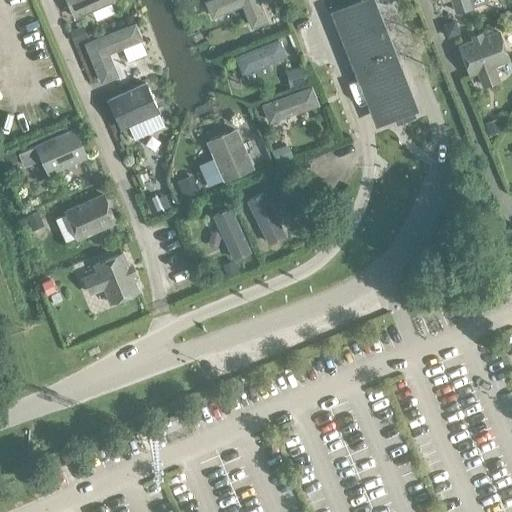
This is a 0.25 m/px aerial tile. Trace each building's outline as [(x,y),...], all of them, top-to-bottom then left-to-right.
[(67,0),(75,16),(111,0),(67,0)] [(258,0),(208,0),(206,1),(212,16),(242,3),(252,26),(266,20),(258,0)] [(452,0),(456,10),(486,0),(452,0)] [(364,2),(338,13),(348,38),(344,40),(355,67),(359,65),(368,88),(364,89),(374,115),(378,113),(380,118),(392,114),(394,120),(396,124),(413,117),(411,113),(413,112),(411,106),(412,106),(396,66),(400,64),(388,34),(378,38),(364,2)] [(127,26),(86,43),(101,81),(117,74),(108,52),(121,46),(128,61),(146,53),(140,39),(141,38),(135,23),(127,26)] [(455,23),(444,26),(448,38),(459,34),(455,23)] [(84,26),(71,31),(75,43),(84,39),(89,37),(84,26)] [(498,31),(460,45),(470,73),(478,70),(483,85),(498,79),(493,65),(508,59),(498,31)] [(276,37),(233,53),(239,71),(283,56),(276,37)] [(303,67),(288,71),(293,85),(307,82),(303,67)] [(146,83),(109,99),(121,126),(127,124),(158,110),(146,83)] [(304,97),(268,99),(269,113),(305,112),(304,97)] [(496,121),(487,124),(491,136),(500,133),(496,121)] [(74,128),(37,144),(38,146),(43,157),(49,171),(85,155),(74,128)] [(235,129),(208,141),(215,157),(224,178),(252,166),(235,129)] [(289,144),(273,150),(277,160),(293,154),(289,144)] [(15,149),(3,154),(8,165),(19,161),(15,149)] [(192,191),(204,185),(195,168),(183,174),(192,191)] [(247,196),(264,242),(284,235),(267,188),(247,196)] [(156,193),(145,198),(151,210),(161,205),(156,194),(156,193)] [(66,210),(68,215),(78,237),(115,221),(103,194),(66,210)] [(212,213),(232,257),(251,248),(231,204),(212,213)] [(38,213),(27,218),(31,228),(42,224),(38,213)] [(98,272),(83,277),(89,292),(104,286),(110,302),(137,290),(122,253),(95,264),(98,272)] [(234,259),(224,264),(228,274),(239,269),(234,259)] [(50,281),(41,285),(46,297),(55,293),(50,281)] [(192,406),(184,411),(195,430),(204,425),(192,406)] [(148,450),(172,442),(167,427),(143,435),(148,450)]
